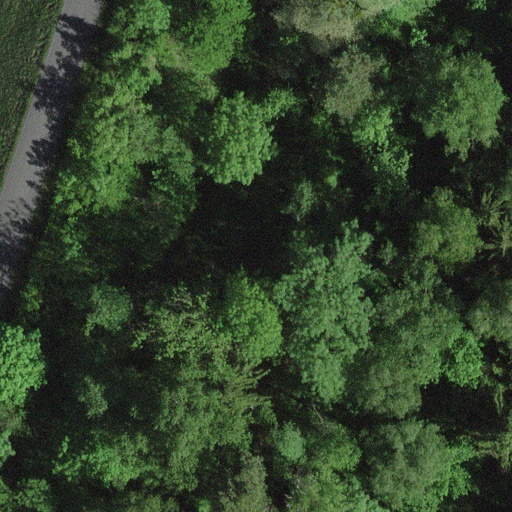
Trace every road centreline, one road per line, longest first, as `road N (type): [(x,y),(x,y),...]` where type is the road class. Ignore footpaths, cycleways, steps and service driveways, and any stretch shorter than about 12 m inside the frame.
road 1 (track): [(264,0),(194,187),(101,511)]
road 2 (track): [(0,288),(97,0)]
